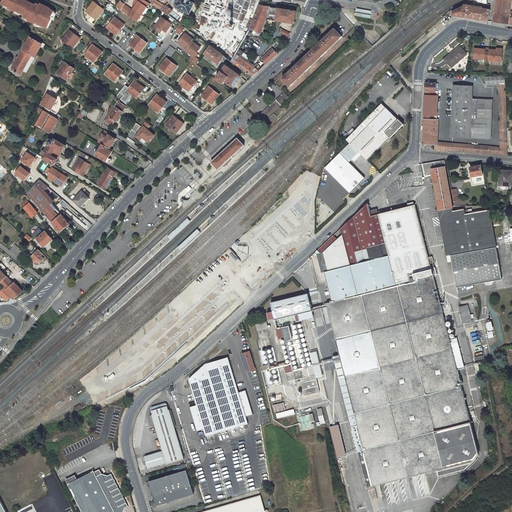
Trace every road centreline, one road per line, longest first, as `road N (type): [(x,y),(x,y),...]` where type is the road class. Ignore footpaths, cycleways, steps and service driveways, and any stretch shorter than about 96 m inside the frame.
road 1 (tertiary): [(145,511),(125,434),(131,412),(415,152)]
road 2 (unknown): [(396,511),(472,470),(486,444),(475,366),(448,295),(415,152)]
road 3 (tertiary): [(209,122),(34,299)]
road 4 (tertiary): [(415,152),(426,51),(461,25),(511,33)]
road 5 (residential): [(78,0),(75,18),(209,122)]
road 6 (tertiary): [(313,2),(291,48),(209,122)]
road 7 (unknown): [(312,246),(338,398)]
road 8 (unknown): [(338,398),(364,501),(374,511)]
